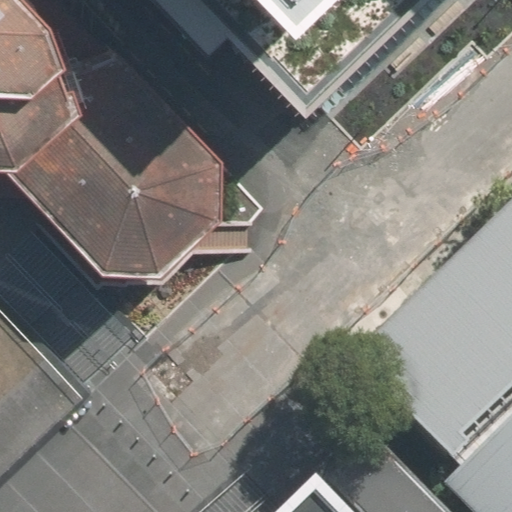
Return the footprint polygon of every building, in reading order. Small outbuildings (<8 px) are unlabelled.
[(0,0),(0,158),(42,203),(88,250),(95,258),(156,259),(215,204),(216,142),(104,29),(80,36),(85,54),(59,62),(39,0),(0,0)] [(201,0),(298,102),(400,0),(201,0)] [(281,102),(202,19),(184,36),(232,85),(264,118),(273,110),(281,102)] [(511,511),(511,191),(333,358),(478,511),(511,511)] [(437,511),(374,445),(332,485),(357,511),(437,511)] [(350,511),(333,493),(312,511),(350,511)]
